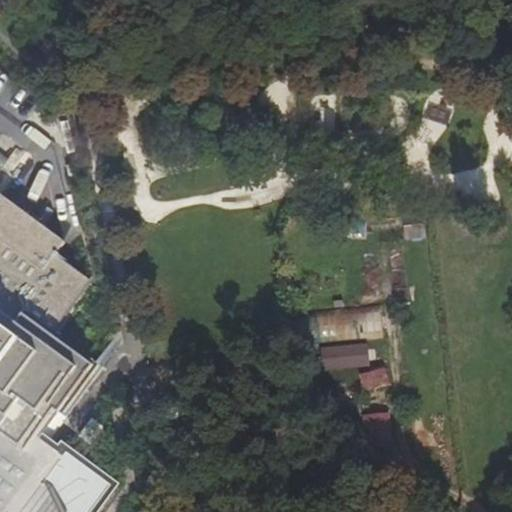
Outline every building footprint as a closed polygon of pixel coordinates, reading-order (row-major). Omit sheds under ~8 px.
[(0,511),(85,511),(101,491),(104,487),(32,434),(46,414),(52,419),(89,368),(50,339),(85,292),(51,266),(62,252),(0,207),(0,511)] [(383,313),(305,315),(306,339),(383,338),(383,313)] [(158,370),(213,365),(209,319),(154,324),(158,370)] [(370,367),(370,345),(323,346),(324,368),(370,367)] [(363,389),(389,386),(387,368),(361,371),(363,389)] [(391,411),(377,414),(382,437),(396,434),(391,411)]
